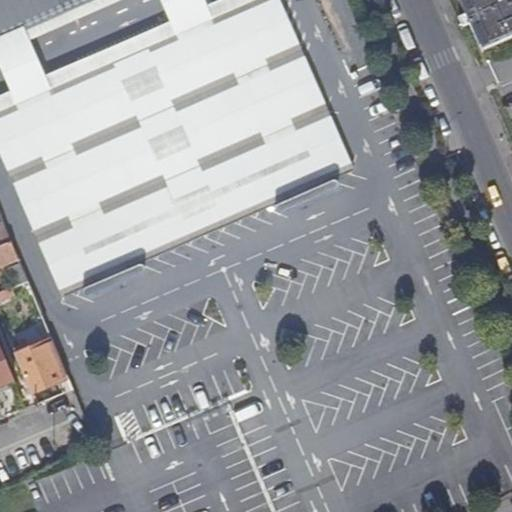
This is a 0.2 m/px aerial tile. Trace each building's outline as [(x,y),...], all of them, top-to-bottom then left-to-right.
[(0,70),(2,76),(15,106),(0,112),(0,157),(64,300),(355,171),(278,0),(255,0),(211,19),(201,0),(96,0),(0,42),(0,70)] [(0,0),(0,42),(96,0),(0,0)] [(511,0),(456,0),(463,16),(459,18),(463,28),(468,26),(479,52),(511,37),(511,0)] [(7,232),(3,224),(0,224),(0,267),(18,260),(7,232)] [(18,260),(5,265),(9,274),(22,269),(18,260)] [(0,308),(17,302),(11,288),(0,293),(0,308)] [(37,324),(43,322),(41,316),(35,318),(37,324)] [(61,382),(44,342),(13,355),(30,395),(61,382)] [(0,387),(15,382),(0,347),(0,387)]
